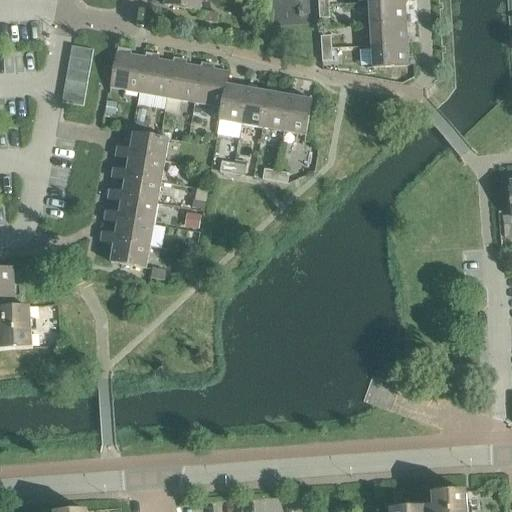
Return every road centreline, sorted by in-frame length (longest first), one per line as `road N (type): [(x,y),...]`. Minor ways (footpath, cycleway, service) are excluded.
road 1 (residential): [(511,452),(144,478)]
road 2 (residential): [(0,238),(14,237),(27,213),(50,84)]
road 3 (residential): [(144,478),(0,489)]
